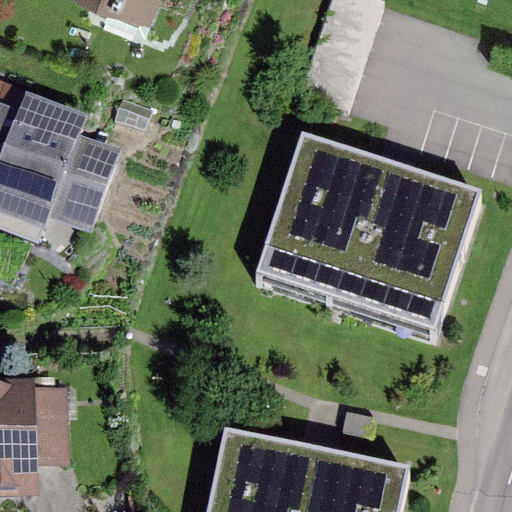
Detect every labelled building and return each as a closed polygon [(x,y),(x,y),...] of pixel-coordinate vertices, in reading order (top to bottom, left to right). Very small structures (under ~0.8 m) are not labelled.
[(162,0),(83,0),(152,27),(162,0)] [(351,121),(388,10),(356,0),(336,0),(302,105),(351,121)] [(511,52),(497,47),(491,65),(511,72),(511,52)] [(23,128),(0,119),(0,231),(48,250),(56,230),(96,246),(126,170),(87,155),(93,139),(29,114),(23,128)] [(482,208),(303,148),(265,258),(445,318),(482,208)] [(445,318),(265,258),(256,286),(436,347),(445,318)] [(37,401),(37,392),(0,393),(0,511),(41,509),(40,479),(73,477),(69,399),(37,401)] [(409,511),(415,487),(230,447),(215,511),(409,511)]
